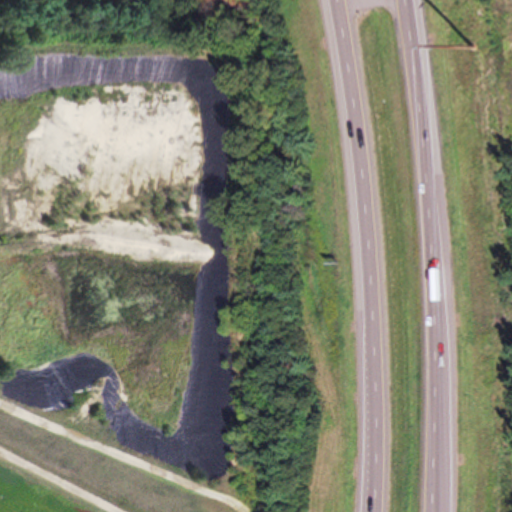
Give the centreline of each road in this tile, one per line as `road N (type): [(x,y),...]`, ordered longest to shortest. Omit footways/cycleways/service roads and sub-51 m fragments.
road 1 (motorway): [(336,0),(370,231),(367,511)]
road 2 (motorway): [(427,511),(431,438),(400,0)]
